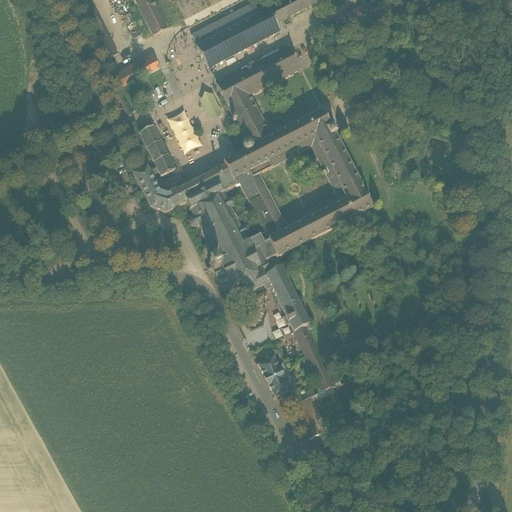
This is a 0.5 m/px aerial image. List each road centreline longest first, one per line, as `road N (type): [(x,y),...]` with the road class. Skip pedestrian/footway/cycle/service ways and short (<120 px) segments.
road 1 (unclassified): [(0,280),(189,278),(210,293),(328,511)]
road 2 (unclassified): [(463,511),(481,477),(501,216),(481,145),(484,130),(511,114)]
road 3 (track): [(309,27),(391,195)]
road 4 (track): [(484,130),(467,114),(419,0)]
road 5 (track): [(120,125),(54,0)]
road 6 (unclassified): [(0,187),(120,125)]
